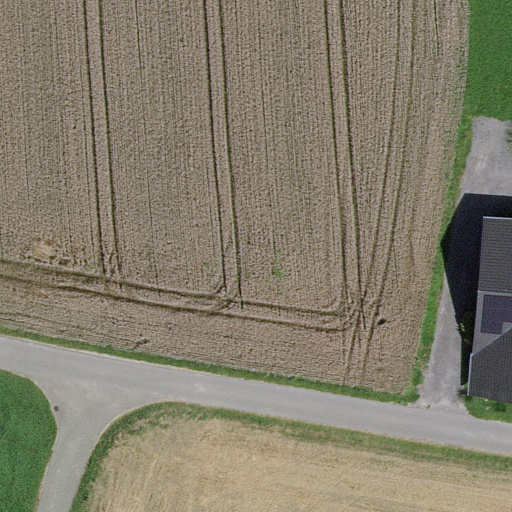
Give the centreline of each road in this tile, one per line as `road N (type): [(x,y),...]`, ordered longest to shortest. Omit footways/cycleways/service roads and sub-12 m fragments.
road 1 (unclassified): [(511,439),(0,351)]
road 2 (track): [(55,511),(95,370)]
